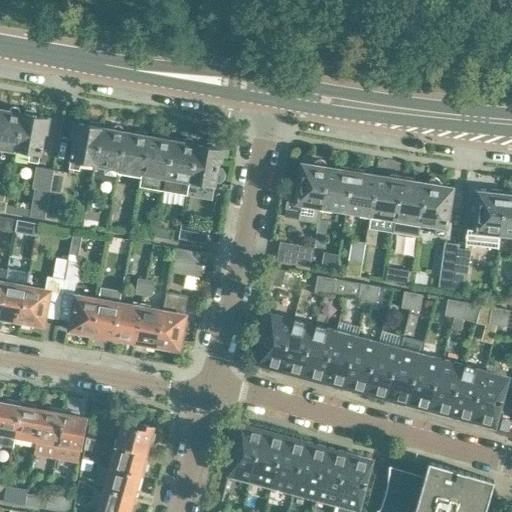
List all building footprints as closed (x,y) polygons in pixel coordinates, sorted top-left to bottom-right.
[(16,151),(22,114),(21,114),(21,113),(20,109),(18,108),(14,107),(10,109),(9,112),(0,110),(0,151),(0,152),(1,148),(16,151)] [(22,114),(16,151),(30,153),(29,161),(40,163),(48,118),(38,116),(36,113),(27,111),(24,113),(23,113),(22,114)] [(94,164),(101,128),(98,123),(89,122),(86,125),(75,122),(67,159),(71,159),(69,167),(80,169),(81,162),(94,164)] [(117,172),(125,132),(122,132),(122,130),(121,128),(119,126),(116,125),(113,127),(111,129),(111,130),(101,128),(94,164),(92,177),(116,181),(117,172)] [(141,174),(148,136),(147,136),(146,132),(136,130),(133,134),(125,132),(117,172),(128,174),(129,171),(141,174)] [(162,190),(172,141),(171,141),(169,137),(160,135),(157,138),(148,136),(141,174),(139,186),(162,190)] [(188,182),(195,145),(193,145),(192,141),(190,138),(187,138),(183,139),(182,142),(182,143),(172,141),(162,190),(187,194),(188,182)] [(221,169),(216,168),(217,160),(219,161),(222,149),(219,148),(217,144),(208,142),(204,146),(199,145),(199,146),(195,145),(188,182),(213,186),(214,179),(219,180),(223,177),(224,173),(221,169)] [(320,208),(327,168),(325,168),(325,166),(325,164),(325,163),(324,162),(323,161),(322,160),(320,159),(319,159),(317,159),(316,160),(315,161),(314,162),(313,163),(313,164),(313,166),(301,164),(296,198),(288,197),(285,216),(318,222),(318,219),(319,219),(321,208),(320,208)] [(31,209),(6,204),(5,212),(43,219),(48,190),(52,169),(36,166),(33,187),(35,188),(31,209)] [(345,212),(352,168),(341,166),(338,170),(327,168),(320,208),(321,208),(345,212)] [(370,216),(377,176),(366,174),(364,170),(352,168),(345,212),(370,216)] [(68,171),(52,169),(48,190),(43,219),(58,222),(68,171)] [(394,220),(402,176),(390,174),(387,178),(377,176),(370,216),(394,220)] [(420,224),(425,184),(415,182),(413,178),(402,176),(394,220),(392,234),(418,238),(420,224)] [(451,188),(440,186),(440,185),(440,183),(440,182),(439,181),(439,180),(438,179),(437,178),(435,178),(434,178),(433,178),(431,178),(430,179),(429,180),(429,181),(428,183),(428,184),(425,184),(420,224),(435,227),(434,233),(444,234),(451,188)] [(125,184),(116,182),(113,198),(122,200),(125,184)] [(498,231),(504,190),(488,188),(487,192),(478,191),(472,230),(468,229),(466,243),(499,246),(499,235),(498,235),(498,231)] [(511,191),(504,190),(498,231),(498,235),(499,235),(511,236),(511,256),(511,258),(511,257),(511,191)] [(16,220),(3,218),(1,231),(14,233),(14,232),(16,220)] [(85,218),(83,226),(97,228),(99,220),(85,218)] [(16,220),(14,232),(36,235),(37,223),(16,219),(16,220)] [(328,220),(319,219),(318,219),(318,222),(316,236),(325,238),(328,220)] [(182,223),(179,238),(206,243),(209,229),(182,223)] [(154,236),(156,228),(144,225),(143,234),(154,236)] [(365,244),(368,227),(360,225),(357,242),(365,244)] [(378,229),(368,227),(365,244),(375,245),(378,229)] [(172,231),(156,228),(154,236),(171,239),(172,231)] [(445,242),(440,273),(453,275),(457,248),(457,244),(445,242)] [(314,250),(285,243),(282,257),(311,264),(314,250)] [(198,264),(200,252),(174,246),(171,259),(198,264)] [(468,277),(471,250),(457,248),(453,275),(451,289),(464,291),(466,276),(468,277)] [(393,254),(392,265),(414,266),(414,255),(393,254)] [(59,318),(65,283),(63,283),(68,259),(57,257),(53,277),(47,276),(45,286),(27,284),(20,323),(31,325),(34,322),(42,324),(44,316),(59,319),(59,318)] [(91,336),(98,297),(76,293),(75,292),(77,284),(81,282),(82,273),(79,269),(80,262),(68,259),(63,283),(65,283),(59,318),(71,321),(70,329),(79,330),(81,334),(91,336)] [(202,265),(198,264),(171,259),(169,271),(199,278),(202,265)] [(8,268),(7,270),(0,309),(0,316),(9,318),(11,321),(20,323),(27,284),(29,272),(8,268)] [(281,287),(285,270),(276,268),(271,284),(281,287)] [(412,271),(400,269),(396,272),(394,283),(410,286),(410,284),(412,271)] [(113,290),(122,291),(125,275),(116,274),(113,290)] [(323,293),(326,277),(317,275),(314,292),(323,293)] [(143,295),(146,279),(138,277),(135,294),(143,295)] [(333,295),(336,278),(326,277),(323,293),(333,295)] [(154,280),(146,279),(143,295),(151,297),(154,280)] [(367,301),(370,284),(360,283),(358,300),(367,301)] [(376,303),(379,286),(370,284),(367,301),(376,303)] [(166,291),(163,308),(156,347),(166,349),(170,347),(178,349),(184,315),(187,295),(166,291)] [(410,309),(413,292),(404,291),(401,307),(410,309)] [(420,311),(423,294),(413,292),(410,309),(420,311)] [(113,337),(119,301),(98,297),(91,336),(100,337),(104,335),(113,337)] [(454,317),(457,300),(447,298),(444,315),(454,317)] [(463,318),(466,302),(457,300),(454,317),(463,318)] [(135,341),(141,304),(119,301),(113,337),(114,337),(117,340),(122,341),(127,339),(135,341)] [(156,347),(163,308),(141,304),(135,341),(144,342),(146,345),(156,347)] [(497,324),(500,308),(491,306),(488,323),(497,324)] [(507,326),(510,309),(500,308),(497,324),(507,326)] [(280,369),(293,320),(271,314),(261,351),(259,350),(256,359),(259,360),(258,363),(280,369)] [(301,375),(314,326),(293,320),(280,369),(301,375)] [(322,380),(335,332),(314,326),(301,375),(322,380)] [(344,386),(357,337),(335,332),(322,380),(344,386)] [(365,392),(378,343),(357,337),(344,386),(365,392)] [(387,398),(400,349),(378,343),(365,392),(387,398)] [(408,403),(421,354),(400,349),(387,398),(408,403)] [(430,409),(443,360),(421,354),(408,403),(430,409)] [(451,415),(464,366),(443,360),(430,409),(451,415)] [(472,421),(485,372),(464,366),(451,415),(472,421)] [(507,377),(485,372),(472,421),(494,426),(500,404),(501,404),(502,400),(501,400),(507,377)] [(0,432),(15,435),(21,402),(6,399),(6,403),(0,402),(0,432)] [(37,439),(42,410),(35,408),(35,405),(21,402),(15,435),(37,439)] [(56,458),(64,410),(50,407),(49,411),(42,410),(37,439),(34,454),(56,458)] [(78,462),(86,417),(78,416),(79,413),(64,410),(56,458),(78,462)] [(98,419),(90,418),(88,429),(96,431),(98,419)] [(121,424),(115,445),(145,454),(148,445),(152,446),(155,433),(152,432),(153,427),(140,423),(138,428),(121,424)] [(250,480),(263,431),(242,425),(241,428),(238,427),(236,437),(238,438),(228,474),(250,480)] [(271,486),(285,437),(263,431),(250,480),(271,486)] [(96,439),(87,437),(84,449),(92,451),(96,439)] [(293,491),(306,442),(285,437),(271,486),(293,491)] [(315,497),(328,448),(306,442),(293,491),(315,497)] [(144,460),(145,454),(115,445),(109,466),(143,476),(147,461),(144,460)] [(336,503),(349,454),(328,448),(315,497),(336,503)] [(365,482),(371,460),(349,454),(336,503),(358,509),(364,486),(365,486),(366,482),(365,482)] [(94,461),(84,458),(83,458),(79,481),(88,483),(94,461)] [(484,511),(490,492),(493,480),(428,461),(426,470),(424,476),(389,466),(388,466),(375,511),(484,511)] [(139,489),(143,476),(109,466),(103,488),(134,496),(136,488),(139,489)] [(85,495),(88,483),(79,481),(77,493),(85,495)] [(28,488),(6,484),(3,500),(25,504),(27,493),(28,488)] [(132,502),(134,496),(103,488),(97,509),(108,511),(132,511),(135,503),(132,502)] [(62,494),(49,492),(48,496),(49,496),(47,508),(65,511),(70,508),(71,504),(60,502),(62,494)] [(49,496),(48,496),(27,493),(25,504),(47,508),(49,496)]
